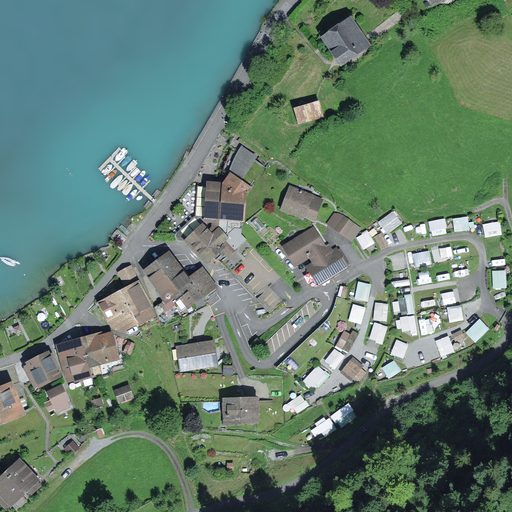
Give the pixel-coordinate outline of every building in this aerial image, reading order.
[(351,24),(327,41),(334,51),(333,51),(341,62),(365,45),(351,24)] [(319,102),(294,109),(298,124),(323,117),(319,102)] [(289,269),(252,230),(240,229),(243,197),(264,166),(256,161),(259,156),(233,138),(229,146),(236,151),(231,161),(228,171),(233,175),(226,185),(225,184),(224,185),(224,188),(211,187),(208,221),(213,222),(212,227),(208,227),(204,231),(203,229),(189,242),(206,260),(213,254),(257,299),(270,312),(282,301),(269,287),(289,269)] [(292,189),(288,198),(290,199),(286,208),(313,219),(320,201),(308,196),(301,192),(292,189)] [(403,223),(396,213),(381,222),(387,233),(403,223)] [(469,215),(454,218),(456,231),(471,229),(469,215)] [(335,229),(344,236),(353,223),(344,216),(335,229)] [(446,218),(430,220),(433,235),(448,232),(446,218)] [(500,220),(483,223),(486,236),(503,233),(500,220)] [(365,249),(376,243),(368,230),(357,236),(365,249)] [(309,255),(315,264),(328,255),(313,231),(286,247),(296,263),(309,255)] [(333,252),(328,255),(315,264),(309,267),(319,283),(345,267),(335,251),(333,252)] [(164,324),(202,295),(190,279),(188,281),(177,268),(172,272),(164,261),(147,274),(166,299),(154,308),(159,322),(164,324)] [(130,266),(119,272),(125,284),(136,278),(130,266)] [(494,288),(507,287),(506,269),(493,270),(494,288)] [(205,299),(217,290),(202,270),(190,279),(202,295),(205,299)] [(368,301),(373,284),(359,281),(355,298),(368,301)] [(139,285),(122,294),(137,323),(148,317),(143,308),(148,305),(139,285)] [(409,312),(415,312),(412,293),(406,294),(409,312)] [(122,294),(111,300),(122,320),(125,318),(133,334),(139,330),(136,323),(137,323),(122,294)] [(337,298),(333,310),(327,320),(277,368),(290,373),(333,332),(340,325),(343,319),(347,308),(349,301),(337,298)] [(395,312),(407,312),(406,299),(394,299),(395,312)] [(111,325),(122,320),(111,300),(101,305),(111,325)] [(374,319),(388,320),(388,302),(375,302),(374,319)] [(349,320),(362,323),(366,307),(354,303),(349,320)] [(450,321),(464,319),(461,304),(447,307),(450,321)] [(415,315),(397,317),(398,331),(417,329),(415,315)] [(480,318),(466,332),(476,341),(490,328),(480,318)] [(383,342),(388,325),(375,321),(370,339),(383,342)] [(354,351),(359,333),(342,329),(338,347),(354,351)] [(436,339),(441,355),(454,351),(450,335),(436,339)] [(83,342),(82,342),(92,375),(92,377),(101,375),(98,363),(116,358),(110,336),(83,342)] [(404,357),(409,343),(397,339),(392,352),(404,357)] [(257,340),(251,346),(255,350),(261,344),(257,340)] [(68,381),(92,375),(82,342),(60,348),(64,365),(62,365),(68,381)] [(212,343),(181,347),(182,358),(179,359),(181,370),(216,364),(212,343)] [(326,361),(335,368),(345,355),(335,348),(326,361)] [(61,373),(56,362),(52,364),(48,356),(29,365),(30,366),(24,369),(34,387),(61,373)] [(383,366),(389,377),(401,370),(395,359),(383,366)] [(352,361),(344,371),(357,382),(365,372),(352,361)] [(318,364),(303,380),(314,390),(329,374),(318,364)] [(14,387),(0,392),(0,419),(23,410),(14,387)] [(128,387),(116,391),(119,401),(132,397),(128,387)] [(68,407),(64,399),(65,398),(60,388),(50,393),(58,412),(68,407)] [(303,393),(291,400),(298,411),(309,404),(303,393)] [(255,400),(225,401),(226,424),(256,423),(255,400)] [(338,425),(357,417),(352,404),(333,413),(338,425)] [(323,435),(336,429),(332,419),(318,425),(323,435)] [(34,463),(45,474),(68,452),(58,441),(34,463)] [(19,466),(8,476),(22,490),(33,480),(19,466)] [(0,489),(11,501),(22,490),(8,476),(0,483),(0,489)]
